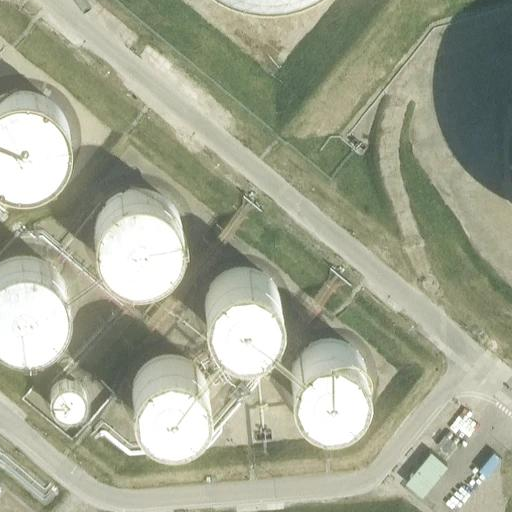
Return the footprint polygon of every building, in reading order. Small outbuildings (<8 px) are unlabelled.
[(84,137),(82,124),(79,115),(75,107),(68,99),(60,92),(49,86),(40,83),(30,82),(19,83),(10,86),(0,91),(0,181),(8,186),(18,189),(31,191),(41,189),(52,186),(61,181),(69,173),(75,165),(79,158),(82,148),(84,137)] [(165,224),(164,215),(161,207),(158,201),(153,195),(148,191),(141,186),(133,184),(126,183),(119,183),(110,185),(102,189),(96,194),(91,200),(87,207),(84,215),(83,223),(84,230),(86,238),(89,245),(94,251),(101,257),(108,261),(115,264),(123,264),(132,264),(140,261),(147,257),(152,253),(157,247),(161,241),(164,232),(165,224)] [(58,293),(57,284),(55,278),(52,271),(47,265),(41,260),(34,255),(26,253),(19,252),(12,252),(4,254),(0,255),(0,329),(1,330),(9,332),(16,333),(23,333),(31,331),(38,328),(45,322),(50,318),(55,309),(57,301),(58,293)] [(291,307),(290,299),(289,293),(285,284),(281,279),(274,273),(268,270),(259,267),(252,266),(245,266),(238,267),(231,270),(223,276),(217,283),(213,290),(210,297),(209,306),(210,314),(212,321),(216,329),(221,335),(227,341),(234,344),(242,347),(249,348),(259,347),(266,344),(273,341),(278,337),(283,331),(287,324),(290,316),(291,307)] [(375,384),(374,376),(372,369),(368,362),(365,358),(359,353),(353,350),(346,347),(340,347),(332,347),(326,348),(319,352),(313,356),(308,362),(305,367),(302,374),(301,380),(301,389),(303,396),(306,402),(310,408),(315,412),(322,417),(328,419),(337,421),(342,420),(350,419),(358,415),(364,410),(368,405),(372,399),(374,391),(375,384)] [(219,404),(219,403),(218,394),(217,389),(213,381),(208,376),(203,372),(198,369),(192,366),(184,365),(177,365),(170,367),(163,370),(157,375),(151,381),(148,386),(145,394),(144,402),(145,409),(147,416),(150,423),(155,429),(161,434),(166,437),(173,439),(181,441),(187,440),(195,438),(201,435),(207,430),(212,426),(216,419),(218,411),(219,404)] [(85,387),(83,380),(80,374),(74,370),(68,368),(64,368),(60,369),(55,373),(50,379),(49,383),(48,387),(50,394),(54,399),(59,403),(65,405),(69,405),(73,404),(78,400),(83,394),(85,387)] [(423,493),(447,464),(431,449),(406,479),(423,493)]
